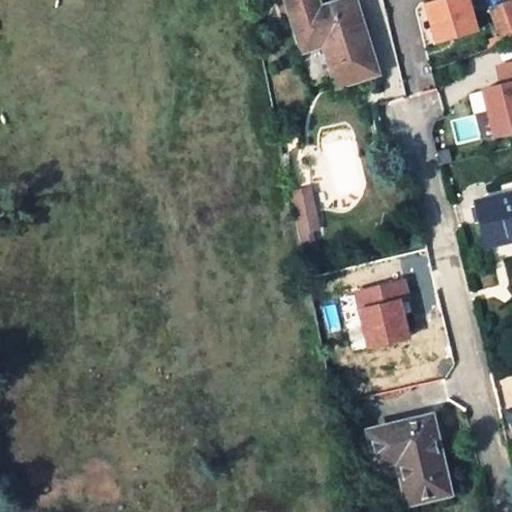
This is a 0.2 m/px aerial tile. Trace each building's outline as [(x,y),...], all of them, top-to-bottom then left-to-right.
[(337,82),(374,71),(352,0),(350,0),(348,1),(347,0),(331,0),(332,2),(316,7),(313,0),(278,0),(283,15),(294,12),(304,46),(325,40),(337,82)] [(471,0),(439,0),(427,4),(436,40),(479,28),(471,0)] [(498,43),(511,38),(511,0),(508,0),(488,7),(498,43)] [(505,84),(487,90),(499,135),(511,131),(511,62),(500,66),(505,84)] [(311,188),(291,192),(300,236),(320,232),(311,188)] [(511,193),(476,203),(486,247),(511,240),(511,193)] [(404,281),(355,292),(368,347),(409,338),(399,294),(406,292),(404,281)] [(448,493),(430,420),(371,434),(378,465),(401,459),(412,502),(448,493)]
